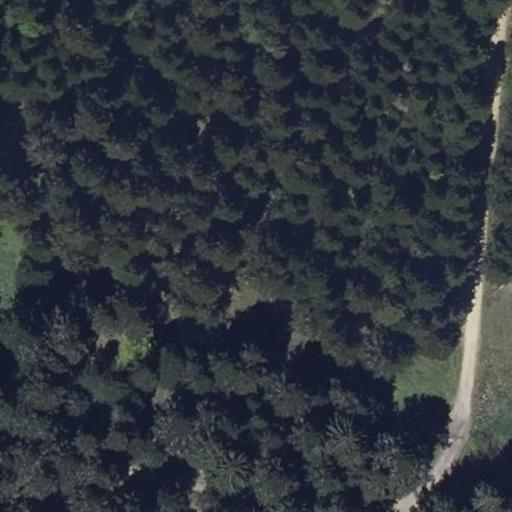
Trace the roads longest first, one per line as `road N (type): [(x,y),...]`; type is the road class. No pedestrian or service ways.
road 1 (track): [(409,500),(439,449),(475,349),(498,0)]
road 2 (track): [(0,437),(50,439),(219,482),(409,500),(395,511)]
